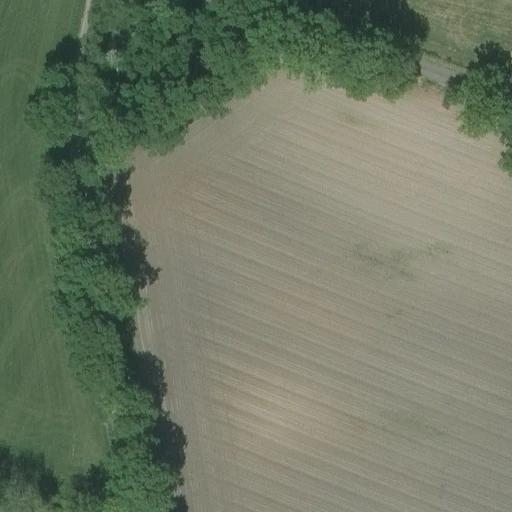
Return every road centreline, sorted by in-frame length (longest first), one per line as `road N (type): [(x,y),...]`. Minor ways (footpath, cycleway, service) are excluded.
road 1 (unclassified): [(134,511),(71,153),(71,109),(99,0)]
road 2 (unclassified): [(178,0),(511,125)]
